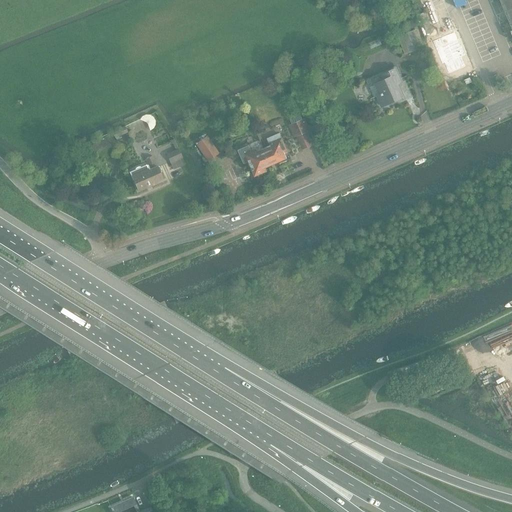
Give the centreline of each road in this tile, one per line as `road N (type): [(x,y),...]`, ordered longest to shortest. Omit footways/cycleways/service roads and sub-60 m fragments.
road 1 (tertiary): [(114,259),(279,204),(511,102)]
road 2 (motorway): [(0,266),(273,437)]
road 3 (motorway): [(511,502),(446,480),(221,373)]
road 4 (motorway): [(449,511),(221,373)]
road 5 (motorway): [(221,373),(0,236)]
road 6 (unclassified): [(114,259),(0,165)]
road 7 (motorway): [(273,437),(396,511)]
road 8 (tertiary): [(0,310),(114,259)]
